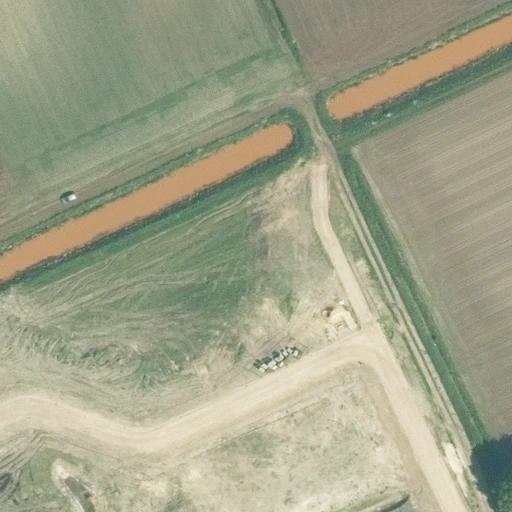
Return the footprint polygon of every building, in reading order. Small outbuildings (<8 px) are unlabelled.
[(351,398),(312,416),(327,448),(349,438),(354,449),(370,441),(365,431),(366,430),(351,398)] [(275,433),(255,442),(271,477),(291,468),(275,433)] [(255,442),(235,451),(251,487),(271,477),(255,442)] [(198,469),(171,481),(185,511),(232,511),(223,492),(211,497),(198,469)] [(16,511),(0,475),(0,511),(16,511)] [(185,511),(171,481),(145,494),(153,511),(185,511)]
